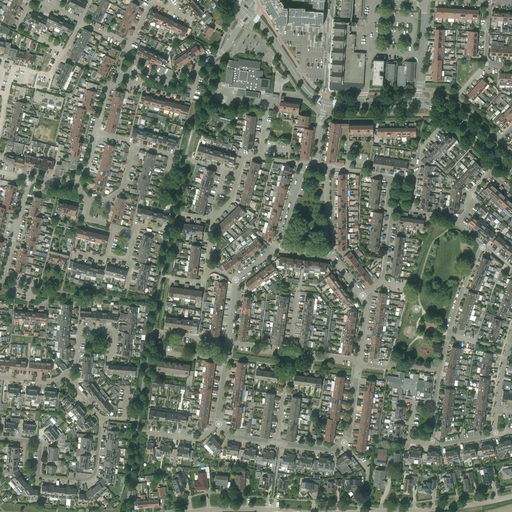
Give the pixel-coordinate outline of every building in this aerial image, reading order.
[(78,9),(82,1),(80,0),(76,0),(73,6),(78,9)] [(196,4),(193,0),(192,0),(188,4),(187,4),(186,6),(189,10),(196,4)] [(260,0),(272,21),(322,24),(322,22),(323,22),(323,18),(324,0),(260,0)] [(341,0),(341,2),(340,16),(351,17),(351,0),(341,0)] [(78,9),(83,11),(87,3),(82,1),(78,9)] [(12,2),(9,7),(17,11),(18,11),(21,12),(22,10),(20,9),(19,8),(20,6),(12,2)] [(137,11),(139,12),(142,13),(143,12),(140,10),(139,9),(138,8),(139,6),(130,2),(128,7),(137,11)] [(96,8),(97,9),(105,13),(107,8),(99,4),(98,7),(94,5),(93,7),(96,8)] [(193,14),(200,8),(196,4),(189,10),(193,14)] [(9,7),(7,5),(4,10),(15,16),(17,11),(9,7)] [(135,16),(137,11),(128,7),(126,11),(135,16)] [(203,12),(200,8),(193,14),(196,18),(203,12)] [(103,18),(105,13),(97,9),(95,14),(103,18)] [(146,18),(151,21),(156,12),(151,9),(146,18)] [(5,16),(5,17),(13,21),(13,20),(13,21),(16,22),(18,20),(15,19),(14,19),(14,20),(13,19),(15,16),(4,10),(2,15),(5,16)] [(126,11),(124,16),(133,20),(135,21),(138,23),(138,21),(135,19),(135,18),(134,18),(135,16),(126,11)] [(25,22),(32,25),(37,15),(32,12),(31,15),(29,14),(25,22)] [(160,14),(156,12),(151,21),(156,23),(160,14)] [(54,17),(50,25),(55,28),(59,19),(55,17),(55,16),(56,17),(57,16),(58,14),(56,13),(54,16),(54,17)] [(100,23),(103,18),(95,14),(92,19),(100,23)] [(165,16),(160,14),(156,23),(160,25),(165,16)] [(205,25),(212,19),(208,14),(201,20),(205,25)] [(32,25),(35,27),(34,28),(36,29),(42,17),(37,15),(32,25)] [(45,23),(50,25),(54,17),(49,15),(47,19),(45,23)] [(124,16),(121,21),(131,25),(133,20),(124,16)] [(160,25),(165,27),(170,18),(165,16),(160,25)] [(13,21),(5,17),(2,22),(10,25),(13,21)] [(43,27),(45,23),(47,19),(42,17),(36,29),(39,30),(39,29),(42,30),(43,27)] [(174,20),(170,18),(165,27),(170,30),(174,20)] [(55,28),(60,30),(64,22),(59,19),(55,28)] [(170,30),(174,32),(179,23),(174,20),(170,30)] [(121,21),(119,25),(128,30),(131,25),(121,21)] [(363,88),(365,53),(354,52),(355,34),(350,34),(350,25),(356,26),(356,22),(335,21),(334,26),(333,52),(331,57),(329,87),(331,90),(363,88)] [(60,30),(65,32),(69,24),(64,22),(60,30)] [(174,32),(179,34),(183,25),(179,23),(174,32)] [(65,32),(70,35),(74,27),(69,24),(65,32)] [(125,37),(128,30),(119,25),(117,30),(120,32),(119,35),(125,37)] [(188,27),(183,25),(179,34),(186,38),(188,34),(185,33),(188,27)] [(209,38),(210,36),(214,29),(206,26),(203,32),(206,34),(205,37),(209,38)] [(83,28),(81,34),(93,39),(94,37),(90,35),(91,32),(83,28)] [(81,34),(79,38),(87,42),(88,39),(92,41),(93,39),(81,34)] [(79,38),(76,43),(88,49),(89,47),(85,45),(87,42),(79,38)] [(141,42),(135,55),(140,57),(146,45),(141,42)] [(76,43),(74,48),(82,52),(83,49),(87,51),(88,49),(76,43)] [(200,52),(203,50),(200,44),(196,47),(195,45),(190,48),(196,56),(198,55),(199,55),(201,54),(200,53),(201,53),(200,52)] [(140,57),(145,59),(149,50),(150,47),(146,45),(140,57)] [(17,50),(14,60),(19,61),(23,46),(20,46),(19,50),(17,50)] [(109,50),(108,51),(119,56),(121,52),(112,47),(110,50),(109,50)] [(17,50),(9,48),(8,53),(7,56),(10,57),(10,58),(14,60),(17,50)] [(30,48),(29,51),(27,50),(26,52),(23,62),(28,63),(32,49),(30,48)] [(74,48),(72,53),(84,59),(85,57),(83,56),(85,53),(82,52),(74,48)] [(197,58),(196,56),(190,48),(186,51),(192,59),(194,58),(195,59),(196,59),(198,62),(199,61),(197,58)] [(149,61),(154,52),(149,50),(145,59),(144,61),(142,64),(144,65),(146,62),(147,60),(149,61)] [(119,56),(108,51),(108,53),(109,53),(107,56),(114,59),(114,60),(116,61),(119,56)] [(186,51),(182,54),(188,62),(189,64),(191,67),(192,66),(190,63),(191,63),(190,61),(192,59),(186,51)] [(154,52),(149,61),(154,63),(158,54),(154,52)] [(83,61),(84,59),(72,53),(69,58),(77,62),(79,59),(83,61)] [(163,56),(158,54),(154,63),(159,66),(163,56)] [(182,54),(178,57),(183,65),(188,62),(182,54)] [(36,55),(33,65),(37,66),(40,67),(41,62),(43,56),(36,55)] [(112,64),(114,60),(114,59),(107,56),(105,55),(104,58),(103,57),(102,59),(112,64)] [(168,59),(163,56),(159,66),(166,69),(167,66),(165,65),(168,59)] [(177,69),(183,65),(178,57),(173,60),(177,65),(175,67),(177,69)] [(102,61),(101,64),(110,68),(112,64),(102,59),(101,60),(102,61)] [(228,69),(226,83),(229,84),(228,87),(232,88),(232,86),(235,87),(236,86),(238,86),(237,88),(246,89),(245,97),(259,99),(260,91),(265,91),(265,90),(269,90),(271,79),(262,78),(263,71),(259,71),(261,62),(239,59),(239,61),(231,60),(231,61),(228,60),(228,66),(229,67),(229,69),(228,69)] [(384,62),(373,61),(372,83),(383,84),(384,62)] [(394,61),(394,62),(389,62),(389,63),(387,63),(386,65),(385,79),(386,81),(387,81),(387,85),(393,86),(393,81),(395,81),(396,66),(397,66),(397,61),(394,61)] [(60,63),(59,66),(71,71),(73,72),(75,67),(72,66),(73,64),(69,62),(68,64),(65,62),(63,67),(62,66),(62,64),(60,63)] [(415,62),(407,62),(407,63),(406,63),(404,64),(404,66),(398,66),(397,86),(399,86),(399,85),(403,85),(403,86),(405,86),(406,81),(409,81),(409,80),(411,80),(411,81),(414,81),(415,62)] [(108,72),(110,68),(101,64),(100,67),(98,66),(98,67),(108,72)] [(62,70),(61,72),(69,76),(71,71),(59,66),(58,68),(60,69),(61,68),(62,68),(62,70)] [(98,70),(97,72),(102,75),(106,77),(108,72),(98,67),(97,69),(98,70)] [(100,79),(102,75),(97,72),(93,70),(89,77),(95,80),(95,79),(99,82),(100,79)] [(69,76),(61,72),(58,77),(66,81),(69,76)] [(57,77),(54,75),(53,77),(55,78),(57,78),(58,78),(56,82),(55,85),(63,88),(64,86),(66,81),(58,77),(57,77)] [(479,80),(477,82),(484,88),(488,84),(482,79),(480,81),(479,80)] [(88,82),(86,89),(95,92),(97,87),(98,88),(98,85),(94,84),(88,82)] [(477,85),(475,87),(481,92),(484,88),(477,82),(476,84),(477,85)] [(14,90),(14,93),(24,96),(26,89),(16,86),(15,91),(14,90)] [(470,90),(472,92),(477,96),(481,92),(475,87),(473,89),(472,88),(470,90)] [(115,91),(114,96),(124,99),(126,91),(122,90),(122,92),(115,91)] [(472,92),(470,90),(468,92),(469,93),(467,95),(469,96),(467,99),(471,103),(473,100),(476,102),(479,98),(477,96),(472,92)] [(40,102),(43,92),(40,91),(40,92),(36,91),(33,101),(40,102)] [(155,94),(155,97),(152,96),(149,106),(154,107),(158,92),(156,91),(155,95),(155,94)] [(45,92),(43,92),(40,102),(47,104),(50,94),(45,93),(45,92)] [(13,100),(23,103),(24,96),(14,93),(13,95),(14,96),(13,100)] [(47,104),(54,106),(57,95),(54,94),(54,95),(50,94),(47,104)] [(57,95),(54,106),(61,108),(64,98),(59,97),(59,96),(57,95)] [(187,115),(189,106),(190,104),(185,102),(184,104),(182,104),(179,113),(187,115)] [(280,102),(279,112),(298,115),(300,104),(280,102)] [(79,103),(78,107),(81,108),(92,111),(91,113),(93,114),(95,109),(91,108),(92,106),(85,104),(82,103),(79,103)] [(509,120),(511,116),(511,115),(506,110),(502,114),(509,120)] [(211,126),(213,126),(212,127),(213,128),(213,129),(214,129),(215,129),(216,128),(216,127),(218,120),(232,124),(234,117),(215,112),(211,126)] [(505,124),(509,120),(502,114),(500,112),(496,116),(505,124)] [(297,125),(307,126),(307,129),(303,128),(299,156),(300,156),(302,156),(304,157),(306,157),(308,157),(309,157),(313,130),(315,130),(315,127),(308,126),(309,116),(298,115),(297,125)] [(501,128),(505,124),(496,116),(492,120),(501,128)] [(336,162),(335,162),(340,127),(346,127),(346,137),(349,137),(349,136),(373,136),(373,125),(349,125),(349,124),(342,124),(341,124),(330,122),(324,163),(344,166),(344,161),(339,160),(339,162),(336,162)] [(7,126),(6,128),(18,131),(21,132),(22,127),(19,126),(9,124),(8,127),(7,126)] [(136,144),(137,141),(138,139),(140,139),(143,129),(138,128),(134,143),(136,144)] [(16,136),(7,133),(6,136),(4,136),(4,138),(19,141),(20,136),(16,136)] [(156,149),(157,146),(158,144),(160,144),(163,135),(158,133),(155,143),(155,145),(154,148),(156,149)] [(449,144),(452,146),(457,140),(451,135),(449,137),(448,135),(446,137),(443,134),(441,137),(449,144)] [(78,140),(79,137),(69,135),(68,139),(72,141),(83,143),(84,141),(78,140)] [(173,137),(170,147),(178,149),(180,139),(173,137)] [(446,148),(449,144),(441,137),(439,139),(442,141),(440,143),(446,148)] [(442,152),(446,148),(440,143),(438,145),(436,142),(434,144),(442,152)] [(106,144),(104,149),(114,152),(116,146),(106,144)] [(438,156),(442,152),(434,144),(432,147),(435,149),(433,151),(438,156)] [(215,150),(209,149),(207,157),(206,159),(210,160),(210,158),(212,159),(215,150)] [(220,152),(215,150),(212,159),(211,161),(217,162),(217,160),(220,152)] [(435,160),(438,156),(433,151),(431,153),(428,150),(426,152),(435,160)] [(222,162),(223,162),(228,163),(230,155),(231,153),(225,152),(222,162)] [(421,161),(425,165),(428,165),(430,163),(431,164),(435,160),(426,152),(424,154),(427,157),(425,159),(424,158),(421,161)] [(74,169),(75,169),(79,157),(69,154),(68,159),(70,160),(69,162),(67,162),(66,167),(68,167),(70,168),(69,170),(74,171),(74,169)] [(228,163),(227,165),(234,167),(236,157),(236,156),(230,155),(228,163)] [(56,164),(54,174),(58,175),(58,176),(61,177),(63,171),(65,172),(65,170),(67,171),(68,167),(66,167),(67,162),(62,161),(61,165),(56,164)] [(420,167),(420,170),(431,171),(432,166),(428,165),(425,165),(421,161),(420,162),(420,164),(425,165),(424,167),(420,167)] [(475,161),(471,165),(478,172),(482,168),(475,161)] [(471,165),(468,169),(475,176),(478,172),(471,165)] [(205,169),(203,174),(219,178),(219,176),(217,176),(216,176),(215,175),(214,175),(215,171),(207,169),(205,169)] [(468,169),(464,173),(471,180),(475,176),(468,169)] [(467,183),(471,180),(464,173),(460,177),(467,183)] [(213,179),(215,178),(216,179),(218,180),(219,179),(219,178),(203,174),(202,179),(212,182),(213,179)] [(464,187),(467,183),(460,177),(457,181),(464,187)] [(211,187),(212,182),(202,179),(200,184),(211,187)] [(460,191),(464,187),(457,181),(452,187),(451,190),(460,191)] [(105,186),(95,184),(94,189),(100,191),(100,193),(103,194),(105,186)] [(201,190),(209,193),(211,187),(200,184),(199,190),(201,190)] [(484,190),(488,194),(495,187),(490,184),(484,190)] [(488,194),(492,198),(498,191),(495,187),(488,194)] [(209,196),(208,195),(209,193),(201,190),(199,190),(197,195),(213,199),(213,198),(213,197),(211,196),(210,197),(209,196)] [(273,196),(276,197),(284,199),(285,194),(277,192),(274,191),(273,196)] [(502,195),(498,191),(492,198),(490,200),(494,204),(502,195)] [(207,200),(210,200),(212,201),(213,200),(213,199),(197,195),(196,200),(206,203),(207,200)] [(500,205),(506,198),(502,195),(494,204),(498,207),(500,205)] [(117,197),(115,202),(125,205),(127,199),(117,197)] [(510,202),(506,198),(500,205),(504,209),(510,202)] [(196,200),(194,205),(205,208),(206,203),(196,200)] [(33,201),(31,205),(46,209),(46,207),(42,206),(42,203),(33,201)] [(11,207),(12,205),(2,202),(1,207),(14,210),(15,208),(11,207)] [(423,211),(431,212),(431,206),(428,206),(428,203),(421,202),(420,208),(423,208),(423,211)] [(205,208),(194,205),(193,210),(195,211),(203,213),(205,208)] [(239,206),(235,210),(241,216),(245,212),(239,206)] [(453,215),(453,212),(457,213),(458,207),(449,206),(448,214),(453,215)] [(481,206),(478,210),(483,214),(484,213),(486,211),(481,206)] [(140,218),(140,220),(139,223),(141,223),(142,220),(143,218),(145,219),(148,209),(143,208),(140,218)] [(39,215),(40,213),(30,210),(29,215),(34,216),(44,218),(44,216),(39,215)] [(238,220),(241,216),(235,210),(231,213),(238,220)] [(270,218),(278,220),(279,215),(271,213),(268,212),(267,217),(270,218)] [(163,213),(160,223),(160,225),(159,228),(161,229),(161,225),(162,225),(162,223),(165,224),(168,214),(163,213)] [(234,223),(238,220),(231,213),(227,217),(234,223)] [(472,227),(478,220),(479,219),(474,216),(468,224),(472,227)] [(230,227),(234,223),(227,217),(224,221),(230,227)] [(472,227),(476,231),(482,224),(478,220),(472,227)] [(42,226),(42,223),(32,221),(31,225),(46,229),(46,227),(42,226)] [(226,231),(230,227),(224,221),(220,225),(226,231)] [(476,231),(480,234),(486,227),(482,224),(476,231)] [(222,235),(226,231),(220,225),(216,228),(222,235)] [(480,234),(485,238),(492,229),(487,226),(486,227),(480,234)] [(498,235),(492,229),(485,238),(489,241),(490,240),(493,237),(495,239),(498,235)] [(39,235),(40,232),(30,230),(29,235),(43,238),(44,236),(39,235)] [(493,242),(497,245),(503,238),(498,235),(495,239),(493,237),(490,240),(492,242),(493,242)] [(497,245),(501,249),(507,242),(508,240),(504,236),(503,238),(497,245)] [(258,237),(253,242),(258,249),(263,246),(266,243),(258,237)] [(28,239),(26,244),(41,248),(42,245),(37,244),(37,242),(28,239)] [(254,253),(258,249),(253,242),(250,239),(246,242),(248,245),(254,253)] [(501,249),(502,250),(501,253),(500,255),(501,257),(503,254),(505,252),(511,245),(507,242),(501,249)] [(248,245),(244,248),(250,256),(254,253),(248,245)] [(347,245),(338,245),(338,250),(339,250),(344,256),(344,257),(351,252),(351,251),(349,248),(347,248),(347,245)] [(250,256),(244,248),(243,246),(238,249),(240,251),(246,260),(249,258),(248,257),(250,256)] [(51,263),(55,247),(53,247),(52,251),(49,251),(47,261),(50,261),(50,263),(51,263)] [(59,265),(61,266),(65,250),(62,249),(61,254),(59,253),(56,263),(59,264),(59,265)] [(240,251),(235,255),(241,262),(243,261),(244,262),(246,260),(240,251)] [(19,252),(18,257),(33,260),(33,258),(29,257),(29,254),(19,252)] [(344,257),(347,261),(354,256),(351,252),(344,257)] [(135,257),(137,258),(137,260),(147,263),(148,258),(138,255),(136,254),(136,255),(133,254),(132,255),(136,256),(135,257)] [(237,266),(241,262),(235,255),(231,258),(237,266)] [(76,261),(73,261),(71,271),(76,272),(78,262),(79,260),(80,257),(78,256),(77,260),(76,260),(76,261)] [(347,261),(350,265),(357,260),(354,256),(347,261)] [(278,259),(272,264),(275,268),(279,265),(284,266),(285,258),(280,257),(279,259),(278,259)] [(483,257),(481,262),(489,266),(491,261),(483,257)] [(231,258),(227,261),(233,269),(237,266),(231,258)] [(86,264),(83,263),(81,273),(86,275),(90,259),(88,259),(87,262),(86,262),(86,264)] [(302,260),(296,259),(294,271),(298,272),(299,268),(302,269),(304,269),(305,260),(303,260),(302,260)] [(350,265),(353,270),(360,264),(357,260),(350,265)] [(26,266),(27,264),(17,261),(16,266),(30,270),(31,267),(26,266)] [(233,269),(227,261),(218,268),(219,269),(222,271),(226,269),(228,272),(233,269)] [(122,268),(122,266),(123,263),(121,262),(121,265),(120,265),(120,268),(117,267),(114,277),(119,278),(122,268)] [(487,271),(489,266),(481,262),(478,267),(487,271)] [(327,263),(321,263),(320,271),(325,272),(326,271),(327,271),(329,269),(327,267),(326,267),(327,263)] [(275,268),(272,264),(267,267),(273,275),(277,271),(275,268)] [(353,270),(357,274),(364,269),(360,264),(353,270)] [(273,275),(267,267),(263,270),(269,278),(273,275)] [(485,276),(487,271),(478,267),(476,272),(485,276)] [(367,273),(364,269),(357,274),(360,278),(367,273)] [(264,281),(265,283),(270,279),(269,278),(263,270),(258,274),(264,281)] [(483,281),(485,276),(476,272),(474,277),(483,281)] [(325,285),(326,285),(327,283),(328,284),(335,278),(332,273),(327,277),(322,281),(323,282),(323,283),(324,284),(325,285)] [(370,277),(367,273),(360,278),(363,283),(370,277)] [(264,281),(258,274),(254,277),(260,284),(264,281)] [(374,274),(370,277),(363,283),(366,286),(366,285),(368,287),(378,279),(374,274)] [(218,281),(217,287),(226,288),(227,283),(222,282),(222,277),(218,277),(218,281)] [(254,277),(250,280),(256,288),(260,284),(254,277)] [(481,286),(483,281),(474,277),(472,282),(481,286)] [(338,282),(335,278),(328,284),(331,288),(338,282)] [(251,291),(256,288),(250,280),(245,283),(251,291)] [(342,286),(338,282),(331,288),(334,292),(342,286)] [(479,291),(481,286),(472,282),(470,287),(479,291)] [(146,286),(136,284),(135,288),(129,286),(128,290),(144,294),(144,291),(146,286)] [(345,291),(342,286),(334,292),(337,296),(345,291)] [(348,295),(345,291),(337,296),(341,301),(348,295)] [(480,295),(477,294),(468,291),(467,296),(476,299),(478,300),(480,295)] [(277,295),(276,301),(288,302),(289,297),(289,293),(283,292),(282,296),(277,295)] [(244,296),(243,302),(252,303),(253,297),(253,294),(246,293),(246,296),(244,296)] [(511,297),(504,294),(502,299),(511,303),(511,302),(511,299),(511,297)] [(314,304),(315,298),(310,297),(310,295),(306,295),(306,297),(305,302),(314,304)] [(352,299),(348,295),(341,301),(339,302),(343,306),(344,305),(346,308),(353,302),(351,299),(352,299)] [(474,304),(476,299),(467,296),(465,301),(474,304)] [(511,302),(511,303),(502,299),(500,305),(509,308),(510,305),(511,306),(511,305),(511,302)] [(71,305),(70,305),(71,302),(64,301),(64,304),(62,304),(61,309),(71,310),(71,305)] [(472,309),(474,304),(465,301),(463,306),(472,309)] [(511,314),(511,312),(510,312),(510,311),(508,310),(509,308),(500,305),(498,310),(511,315),(511,314)] [(463,306),(462,312),(471,315),(472,309),(463,306)] [(511,316),(511,315),(498,310),(496,315),(505,318),(506,315),(508,316),(509,315),(511,316)] [(462,312),(460,317),(469,320),(471,315),(462,312)] [(506,321),(498,319),(499,317),(492,315),(489,322),(492,323),(500,325),(501,322),(505,324),(506,321)] [(460,317),(458,322),(467,325),(469,320),(460,317)] [(466,330),(467,325),(458,322),(457,327),(466,330)] [(492,323),(490,328),(502,332),(503,329),(500,328),(500,325),(492,323)] [(490,328),(488,333),(497,336),(498,333),(502,334),(502,332),(490,328)] [(496,339),(497,336),(488,333),(487,338),(499,342),(500,340),(496,339)] [(122,355),(124,355),(124,358),(131,359),(132,350),(122,349),(122,355)] [(83,361),(92,362),(93,357),(95,357),(95,354),(87,353),(86,356),(84,356),(83,361)] [(156,370),(183,374),(189,375),(190,365),(158,360),(156,370)] [(51,363),(45,362),(45,372),(44,371),(44,374),(44,377),(47,377),(47,374),(47,372),(50,372),(50,369),(53,369),(53,365),(51,365),(51,363)] [(403,384),(404,378),(405,373),(401,372),(401,370),(397,370),(396,372),(399,372),(398,377),(387,376),(387,381),(389,382),(403,384)] [(417,386),(418,380),(419,375),(415,374),(415,372),(410,371),(410,374),(413,374),(412,379),(404,378),(403,384),(417,386)] [(91,376),(91,373),(82,372),(82,378),(84,378),(84,383),(91,381),(93,380),(93,377),(91,376)] [(417,386),(431,387),(433,377),(429,376),(429,374),(424,373),(424,376),(427,376),(426,381),(418,380),(417,386)] [(91,381),(84,383),(87,387),(85,388),(88,392),(96,387),(91,381)] [(402,394),(403,389),(403,384),(389,382),(389,387),(397,388),(396,393),(393,393),(393,395),(398,396),(398,394),(402,394)] [(416,396),(417,391),(417,386),(403,384),(403,389),(411,390),(410,395),(407,395),(407,397),(412,398),(412,396),(416,396)] [(7,397),(12,398),(13,388),(12,388),(12,387),(7,386),(7,394),(4,394),(3,402),(6,403),(7,397)] [(417,386),(417,391),(420,391),(419,397),(421,397),(421,399),(426,400),(426,398),(430,398),(431,387),(417,386)] [(18,402),(21,402),(22,395),(19,395),(20,388),(16,387),(16,388),(13,388),(12,398),(18,398),(18,402)] [(88,392),(92,397),(99,391),(96,387),(88,392)] [(25,399),(31,399),(32,389),(30,389),(30,388),(26,388),(25,396),(22,395),(21,402),(25,402),(25,399)] [(35,403),(39,404),(40,397),(37,397),(38,389),(34,389),(34,390),(32,389),(31,399),(34,400),(34,401),(35,403)] [(99,391),(92,397),(95,401),(105,393),(101,389),(99,391)] [(43,401),(49,401),(50,391),(48,391),(48,390),(44,390),(43,397),(40,397),(39,404),(43,404),(43,401)] [(52,391),(50,391),(49,401),(55,402),(55,407),(58,407),(59,399),(56,398),(56,391),(52,391)] [(66,406),(63,408),(62,409),(64,411),(65,410),(70,406),(69,404),(74,399),(72,396),(71,396),(68,393),(65,396),(66,397),(62,401),(66,406)] [(106,399),(108,397),(105,393),(95,401),(99,405),(106,399)] [(99,405),(102,409),(109,403),(106,399),(99,405)] [(112,410),(114,410),(113,416),(116,417),(117,408),(115,405),(113,405),(111,402),(109,403),(102,409),(106,414),(111,409),(112,410)] [(396,406),(395,411),(405,413),(405,412),(407,411),(407,409),(406,408),(406,407),(402,406),(402,403),(394,402),(393,405),(396,406)] [(70,411),(74,415),(81,409),(80,407),(81,407),(78,404),(73,408),(70,406),(65,410),(68,413),(70,411)] [(75,422),(77,424),(82,420),(80,418),(86,413),(84,410),(83,410),(81,409),(74,415),(78,420),(75,422)] [(391,416),(390,420),(397,421),(400,421),(400,418),(404,419),(405,418),(406,417),(406,415),(405,414),(405,413),(395,411),(395,415),(393,416),(393,417),(391,416)] [(7,431),(9,431),(10,422),(5,421),(5,418),(2,417),(1,424),(4,424),(3,432),(7,432),(7,431)] [(47,435),(48,436),(55,430),(52,426),(56,422),(52,417),(44,424),(46,426),(47,425),(49,428),(43,432),(46,436),(47,435)] [(82,429),(84,427),(86,429),(90,426),(92,427),(95,425),(92,421),(93,421),(90,418),(84,422),(82,420),(77,424),(79,427),(80,427),(82,429)] [(16,422),(10,422),(9,431),(11,432),(16,433),(16,425),(19,426),(19,419),(17,419),(16,422)] [(23,419),(19,419),(19,426),(22,426),(22,433),(26,434),(26,433),(27,433),(28,423),(23,423),(23,419)] [(35,424),(28,423),(27,433),(30,433),(30,434),(34,435),(35,427),(38,427),(38,421),(35,420),(35,424)] [(404,427),(403,426),(404,425),(397,424),(397,421),(390,420),(390,423),(394,424),(393,429),(403,430),(403,429),(404,429),(404,427)] [(484,421),(474,420),(474,425),(478,426),(477,431),(483,430),(484,421)] [(108,433),(107,439),(118,440),(118,434),(117,434),(118,432),(118,431),(115,431),(115,426),(108,425),(108,430),(107,430),(106,433),(108,433)] [(444,437),(447,436),(447,432),(450,433),(451,427),(442,426),(441,432),(441,437),(444,437)] [(403,432),(403,430),(393,429),(389,429),(388,438),(397,440),(397,436),(402,436),(403,435),(403,433),(403,432)] [(57,437),(59,439),(59,442),(58,442),(58,445),(64,445),(65,436),(62,432),(59,435),(55,430),(48,436),(49,438),(49,439),(51,442),(57,437)] [(81,437),(80,443),(90,444),(91,442),(92,438),(84,437),(85,434),(78,434),(78,437),(81,437)] [(206,444),(210,448),(217,441),(213,437),(210,440),(208,438),(203,443),(205,445),(206,444)] [(105,444),(105,447),(116,448),(116,445),(117,445),(118,440),(107,439),(107,445),(105,444)] [(152,456),(156,456),(157,449),(157,447),(154,446),(154,442),(153,441),(151,440),(150,441),(148,441),(147,451),(153,452),(152,456)] [(218,442),(217,441),(210,448),(214,452),(213,453),(215,456),(220,451),(218,449),(221,446),(221,445),(221,444),(219,442),(218,442)] [(501,456),(502,456),(503,456),(504,452),(507,451),(504,441),(503,441),(502,441),(500,441),(500,442),(499,442),(500,449),(497,450),(498,455),(498,457),(500,462),(503,462),(501,456)] [(162,453),(165,454),(167,444),(165,443),(164,442),(162,442),(161,443),(160,443),(160,449),(157,449),(156,456),(162,457),(162,453)] [(76,449),(76,452),(83,453),(83,450),(91,450),(91,446),(90,446),(90,444),(80,443),(80,449),(76,449)] [(170,458),(173,459),(174,451),(171,451),(172,444),(171,444),(171,443),(169,443),(167,444),(165,454),(171,454),(170,458)] [(488,445),(487,445),(489,455),(494,454),(494,455),(498,455),(497,450),(497,448),(494,448),(493,444),(492,444),(491,443),(489,443),(488,445)] [(226,454),(232,455),(233,445),(232,445),(231,444),(229,444),(228,445),(227,444),(226,449),(223,448),(222,456),(226,456),(226,454)] [(487,445),(486,445),(485,444),(483,444),(482,446),(481,446),(482,450),(479,451),(480,458),(483,457),(483,456),(489,455),(487,445)] [(64,449),(64,445),(58,445),(57,445),(56,445),(55,448),(48,447),(47,451),(48,451),(48,453),(58,454),(58,448),(64,449)] [(180,456),(183,456),(184,446),(178,445),(178,450),(175,449),(174,451),(173,459),(173,460),(177,460),(177,457),(180,457),(180,456)] [(185,446),(184,446),(183,456),(189,457),(188,458),(192,459),(193,451),(192,451),(192,452),(189,451),(190,447),(189,447),(188,446),(186,445),(185,446)] [(237,458),(240,458),(241,453),(241,450),(238,450),(239,446),(233,445),(232,455),(237,456),(237,458)] [(477,458),(480,458),(479,451),(476,451),(475,447),(474,447),(473,446),(471,446),(470,448),(469,448),(471,458),(476,457),(477,458)] [(8,455),(19,456),(19,454),(18,453),(18,448),(8,447),(7,452),(8,453),(8,455)] [(106,450),(106,456),(119,457),(120,448),(116,448),(105,447),(105,450),(106,450)] [(244,453),(241,453),(240,458),(240,460),(243,461),(244,457),(249,458),(251,448),(245,447),(244,453)] [(463,461),(466,460),(468,460),(468,458),(471,458),(469,448),(468,448),(467,447),(465,448),(464,449),(463,449),(464,453),(461,454),(462,461),(463,461)] [(257,449),(251,448),(249,458),(255,459),(254,462),(258,463),(259,457),(259,456),(256,455),(257,449)] [(403,460),(405,460),(409,460),(408,461),(414,463),(415,459),(414,459),(415,449),(414,449),(413,448),(411,448),(410,449),(409,449),(409,451),(408,451),(407,452),(407,453),(404,452),(403,460)] [(418,448),(417,449),(415,449),(414,459),(415,459),(419,460),(419,464),(423,464),(424,455),(421,454),(421,450),(420,450),(420,449),(418,448)] [(387,450),(378,449),(377,459),(375,458),(374,464),(385,466),(387,450)] [(459,461),(461,461),(461,464),(463,463),(463,461),(462,461),(461,454),(458,454),(457,450),(456,450),(455,449),(453,450),(453,451),(451,451),(453,461),(459,460),(459,461)] [(262,457),(259,457),(258,463),(258,464),(264,465),(264,461),(267,461),(269,451),(267,451),(266,450),(265,450),(263,451),(263,450),(262,457)] [(424,455),(423,464),(426,464),(427,462),(432,463),(432,461),(433,451),(432,451),(432,450),(428,450),(428,451),(427,450),(427,455),(424,455)] [(272,466),(275,466),(276,459),(273,459),(274,452),(273,452),(273,451),(271,451),(270,451),(269,451),(267,461),(270,462),(270,463),(273,464),(272,466)] [(440,455),(439,455),(439,452),(433,451),(432,461),(438,462),(438,463),(441,464),(442,457),(440,456),(441,455),(440,455)] [(444,456),(445,457),(443,457),(445,464),(448,463),(448,462),(453,461),(451,451),(446,452),(446,455),(445,455),(444,456)] [(79,456),(79,461),(89,462),(89,461),(90,461),(90,456),(83,456),(83,453),(76,452),(76,455),(79,456)] [(54,460),(54,463),(61,463),(61,460),(57,460),(58,454),(48,453),(48,455),(47,455),(47,459),(54,460)] [(288,464),(289,454),(288,454),(287,453),(285,453),(284,453),(283,453),(283,460),(280,460),(280,458),(278,467),(287,468),(288,464)] [(295,455),(289,454),(288,464),(291,464),(290,468),(297,469),(297,468),(298,461),(298,460),(297,461),(294,461),(295,455)] [(301,461),(298,461),(297,468),(303,469),(303,465),(306,466),(307,456),(306,456),(305,454),(303,454),(302,455),(301,455),(301,461)] [(342,456),(341,457),(347,465),(352,462),(354,465),(357,463),(352,457),(350,459),(346,454),(345,454),(344,454),(342,455),(342,456)] [(19,456),(8,455),(7,455),(7,456),(8,456),(7,458),(6,464),(17,465),(17,459),(19,459),(19,456)] [(118,466),(119,457),(106,456),(105,461),(104,461),(103,464),(115,465),(118,466)] [(311,470),(314,471),(315,464),(312,463),(313,457),(307,456),(306,466),(312,466),(311,470)] [(318,467),(324,468),(325,458),(324,458),(324,457),(320,456),(320,457),(319,457),(319,460),(318,460),(317,461),(317,462),(316,462),(315,464),(314,471),(318,471),(318,467)] [(342,474),(347,470),(348,471),(351,469),(347,465),(341,457),(336,461),(340,466),(338,468),(342,474)] [(325,458),(324,468),(323,471),(332,473),(333,464),(330,463),(331,459),(325,458)] [(79,461),(79,462),(75,461),(75,467),(74,470),(81,471),(81,468),(89,469),(89,465),(89,462),(79,461)] [(60,467),(61,463),(54,463),(54,466),(46,465),(46,470),(46,474),(50,474),(51,472),(56,473),(57,467),(60,467)] [(14,476),(14,477),(19,473),(17,471),(16,471),(17,465),(6,464),(6,469),(6,472),(5,472),(5,475),(11,475),(12,474),(14,476)] [(105,467),(104,473),(114,474),(115,468),(114,468),(115,465),(103,464),(103,467),(105,467)] [(504,478),(511,476),(511,471),(511,470),(511,465),(505,467),(505,470),(502,470),(504,478)] [(210,473),(209,467),(201,468),(202,469),(206,469),(206,473),(198,473),(199,481),(195,482),(195,486),(195,487),(196,490),(203,490),(203,489),(202,489),(202,488),(204,488),(205,489),(204,489),(208,489),(207,474),(210,473)] [(494,475),(492,469),(492,467),(483,469),(485,478),(482,478),(483,483),(492,482),(491,476),(494,475)] [(384,487),(384,486),(386,486),(386,483),(384,482),(385,470),(375,469),(374,486),(384,487)] [(235,483),(236,483),(236,487),(233,487),(244,488),(245,478),(248,478),(248,471),(242,471),(242,475),(235,475),(235,483)] [(268,471),(267,477),(263,477),(262,487),(269,488),(270,482),(273,482),(274,472),(268,471)] [(182,472),(177,474),(175,475),(175,476),(172,477),(172,478),(176,488),(175,488),(176,492),(184,489),(181,481),(185,479),(182,472)] [(473,480),(472,474),(472,472),(466,473),(467,478),(463,479),(465,489),(466,489),(467,490),(469,490),(470,489),(472,488),(470,481),(473,480)] [(12,483),(15,487),(23,480),(20,476),(21,475),(19,473),(14,477),(10,480),(10,481),(11,480),(12,482),(12,483)] [(100,480),(104,485),(108,482),(114,482),(113,482),(113,479),(114,479),(114,474),(104,473),(103,479),(102,479),(100,480)] [(277,479),(280,479),(278,489),(286,490),(288,480),(284,479),(284,474),(278,473),(277,479)] [(446,474),(447,477),(443,478),(445,488),(453,487),(452,480),(455,480),(454,473),(446,474)] [(227,487),(228,476),(228,477),(216,475),(215,485),(216,485),(224,485),(224,487),(227,487)] [(405,489),(412,490),(412,484),(416,484),(417,477),(409,476),(409,479),(405,478),(404,485),(406,485),(405,489)] [(350,480),(345,480),(345,484),(347,484),(347,486),(345,486),(345,490),(350,490),(353,490),(353,492),(358,491),(358,487),(357,487),(357,484),(360,484),(360,478),(356,478),(356,479),(350,480)] [(335,485),(338,485),(341,485),(341,479),(334,479),(334,482),(328,482),(328,492),(335,492),(335,485)] [(424,491),(426,491),(426,492),(432,492),(433,486),(436,486),(437,480),(431,479),(431,482),(427,482),(426,487),(424,486),(423,487),(423,490),(424,491)] [(24,491),(26,490),(30,486),(28,484),(27,485),(23,480),(15,487),(19,491),(21,493),(21,494),(24,491)] [(108,490),(108,489),(104,485),(100,480),(98,482),(99,483),(94,487),(101,495),(106,491),(105,491),(107,489),(108,490)] [(310,480),(310,483),(302,481),(301,487),(307,488),(309,491),(317,492),(319,481),(310,480)] [(49,497),(50,485),(47,485),(47,486),(42,486),(41,496),(46,497),(46,496),(49,496),(49,497)] [(57,498),(58,498),(59,487),(53,487),(53,485),(50,485),(49,497),(49,496),(52,497),(57,498)] [(26,490),(24,491),(28,496),(28,500),(28,499),(31,499),(31,500),(37,500),(38,490),(31,489),(32,488),(30,486),(26,490)] [(66,499),(67,487),(64,487),(64,488),(59,487),(58,498),(63,498),(66,498),(66,499)] [(67,487),(66,499),(66,498),(69,498),(69,499),(75,499),(76,489),(70,488),(70,487),(67,487)] [(97,499),(101,495),(94,487),(90,491),(89,489),(87,491),(92,497),(95,501),(95,500),(94,500),(97,498),(97,499)] [(92,497),(87,491),(85,493),(85,494),(79,494),(78,504),(84,505),(84,504),(86,504),(86,505),(87,505),(87,502),(92,497)] [(141,495),(141,499),(135,499),(135,506),(138,505),(139,508),(144,508),(143,495),(141,495)]
